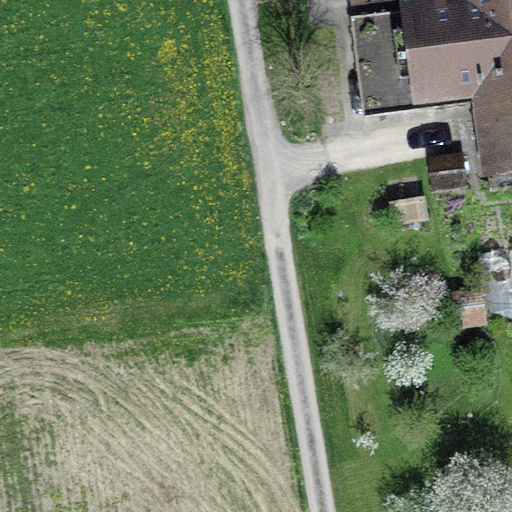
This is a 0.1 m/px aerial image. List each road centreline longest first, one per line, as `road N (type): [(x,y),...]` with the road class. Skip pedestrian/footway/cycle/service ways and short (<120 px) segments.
road 1 (track): [(272,178),(323,511)]
road 2 (residential): [(240,0),(272,178)]
